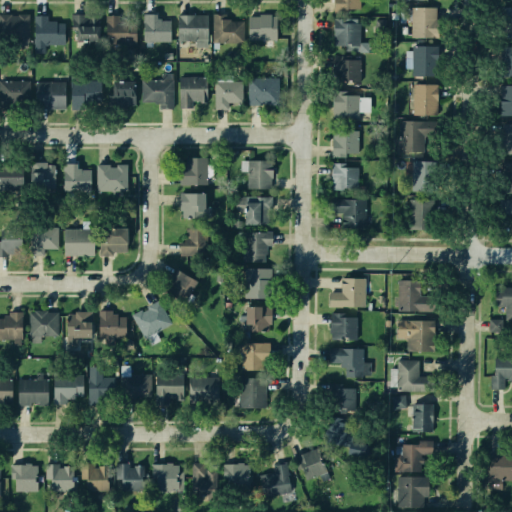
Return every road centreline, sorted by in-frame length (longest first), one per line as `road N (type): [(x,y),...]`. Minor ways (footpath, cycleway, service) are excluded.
road 1 (residential): [(470,507),(476,0)]
road 2 (residential): [(295,423),(306,404),(311,0)]
road 3 (residential): [(0,134),(310,134)]
road 4 (residential): [(0,433),(265,432),(295,423)]
road 5 (residential): [(0,283),(98,283),(141,274),(155,236),(154,134)]
road 6 (residential): [(511,253),(308,252)]
